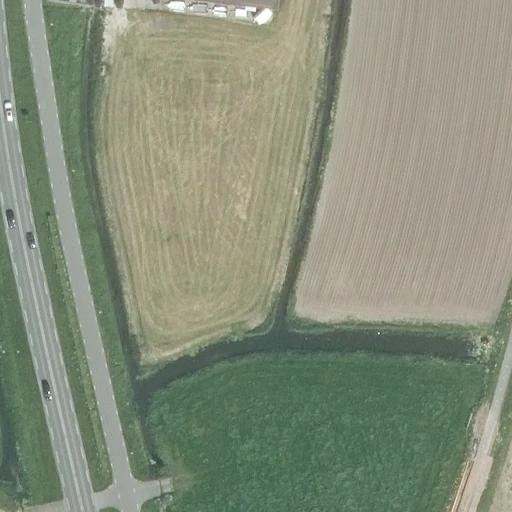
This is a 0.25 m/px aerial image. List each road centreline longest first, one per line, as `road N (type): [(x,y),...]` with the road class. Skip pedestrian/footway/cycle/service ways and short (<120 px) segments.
road 1 (unclassified): [(129,511),(64,214),(31,0)]
road 2 (primary): [(81,511),(0,114)]
